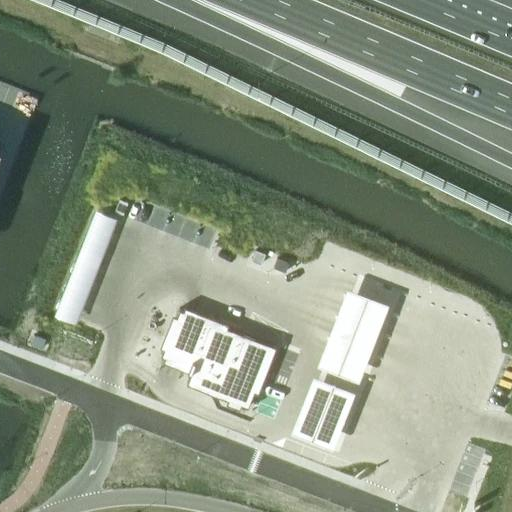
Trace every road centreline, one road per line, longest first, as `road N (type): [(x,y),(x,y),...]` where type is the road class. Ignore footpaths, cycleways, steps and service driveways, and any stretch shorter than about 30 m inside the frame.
road 1 (motorway): [(212,0),(393,106),(511,161)]
road 2 (motorway): [(252,0),(511,110)]
road 3 (unclassified): [(105,402),(362,501)]
road 4 (tertiary): [(227,511),(161,499),(74,508)]
